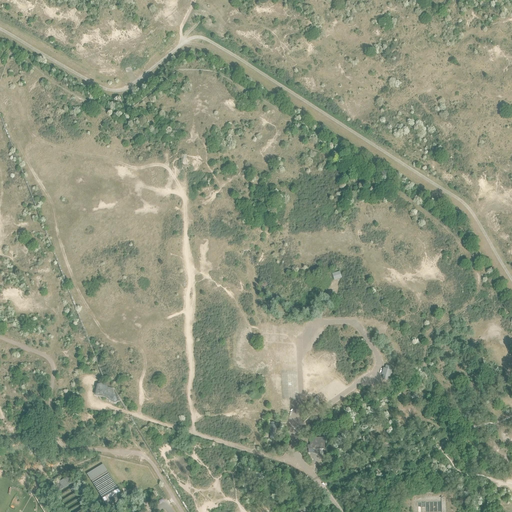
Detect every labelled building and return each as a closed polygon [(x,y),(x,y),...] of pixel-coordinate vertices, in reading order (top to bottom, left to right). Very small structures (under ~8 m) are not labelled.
[(0,118),(99,370),(108,391),(114,392),(125,411),(127,410),(115,390),(109,389),(101,369),(0,113),(0,118)] [(340,271),(332,274),(334,280),(342,278),(340,271)] [(238,356),(239,367),(241,367),(247,348),(247,332),(240,332),(239,333),(238,334),(238,356)] [(388,370),(389,367),(386,366),(385,369),(384,368),(382,375),(384,375),(383,378),(387,380),(388,376),(390,377),(391,370),(388,370)] [(101,386),(96,386),(95,398),(105,400),(110,403),(114,405),(120,403),(114,392),(108,392),(105,385),(101,386)] [(131,417),(130,417),(187,511),(189,511),(133,419),(131,417)] [(324,438),(310,438),(310,447),(308,447),(308,448),(324,449),(324,438)] [(91,481),(107,471),(103,464),(87,474),(91,481)] [(74,489),(71,484),(72,484),(72,483),(71,483),(68,477),(49,488),(54,495),(57,499),(74,489)] [(107,507),(123,497),(118,489),(102,499),(107,507)]
